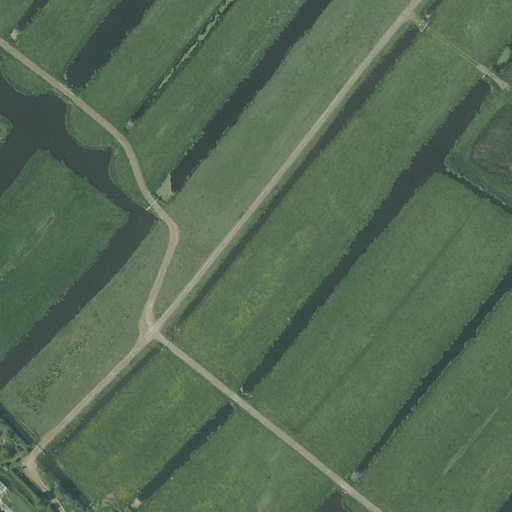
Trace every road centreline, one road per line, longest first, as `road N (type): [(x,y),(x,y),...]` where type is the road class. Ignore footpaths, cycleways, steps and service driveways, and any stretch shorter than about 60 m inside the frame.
road 1 (track): [(415,0),(154,331)]
road 2 (track): [(154,331),(147,316),(176,242),(171,223),(144,193),(127,142),(0,41)]
road 3 (track): [(377,511),(154,331)]
road 4 (track): [(154,331),(29,463)]
